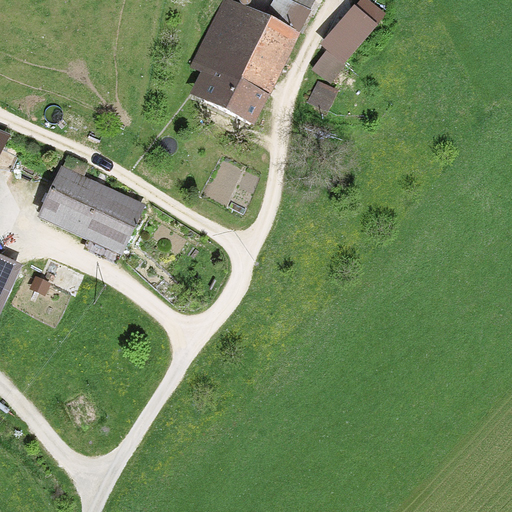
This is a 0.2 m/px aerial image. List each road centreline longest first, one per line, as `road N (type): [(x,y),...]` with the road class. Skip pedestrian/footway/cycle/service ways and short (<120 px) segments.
road 1 (track): [(245,254),(0,115)]
road 2 (track): [(194,344),(122,286),(0,235)]
road 3 (track): [(0,386),(102,495)]
